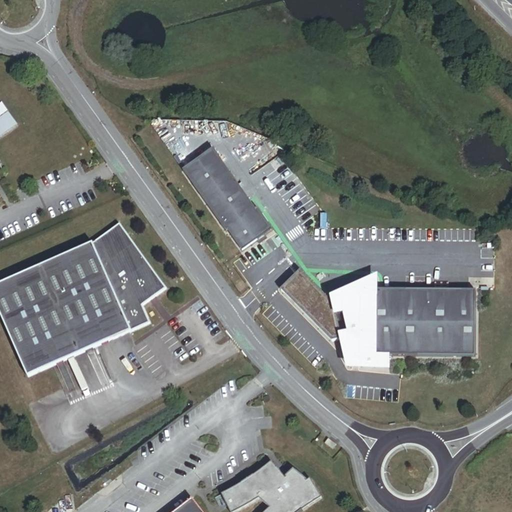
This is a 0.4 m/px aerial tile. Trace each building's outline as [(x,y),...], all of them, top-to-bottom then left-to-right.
[(0,133),(12,125),(0,107),(0,133)] [(213,148),(181,170),(243,257),(275,234),(213,148)] [(89,242),(0,282),(0,320),(25,376),(147,321),(138,301),(159,286),(115,222),(89,242)] [(389,354),(477,359),(478,290),(376,290),(376,275),(325,297),(301,271),(279,292),(346,371),(389,371),(389,354)] [(338,467),(329,461),(326,466),(335,472),(338,467)] [(325,511),(316,496),(312,499),(311,497),(312,497),(300,485),(290,491),(291,492),(290,493),(278,475),(260,489),(260,488),(254,492),(248,496),(227,506),(230,511),(264,511),(266,511),(267,510),(269,509),(272,511),(325,511)]
